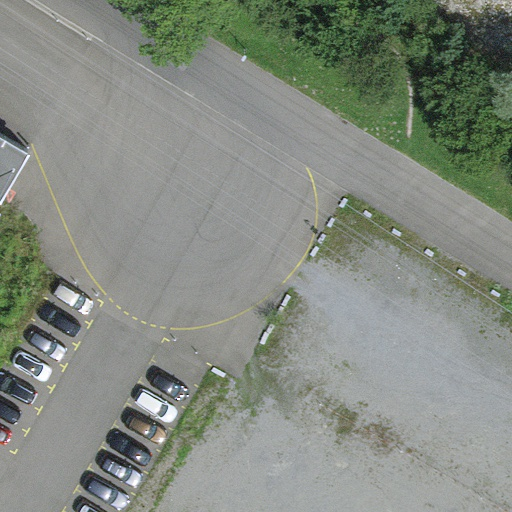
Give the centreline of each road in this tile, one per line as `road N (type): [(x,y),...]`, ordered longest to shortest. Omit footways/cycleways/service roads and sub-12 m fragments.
road 1 (unknown): [(9,511),(281,83)]
road 2 (residential): [(138,0),(511,219)]
